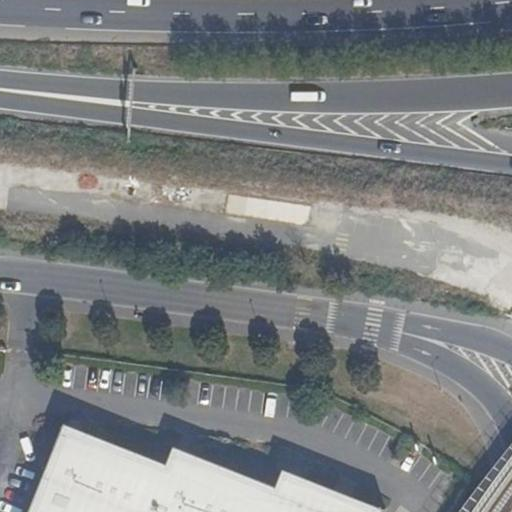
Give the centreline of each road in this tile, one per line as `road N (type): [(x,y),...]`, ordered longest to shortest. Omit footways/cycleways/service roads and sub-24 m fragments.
road 1 (motorway): [(0,94),(511,166)]
road 2 (motorway): [(0,5),(394,13),(511,0)]
road 3 (motorway): [(0,85),(285,100),(511,92)]
road 4 (tertiary): [(0,277),(351,317)]
road 5 (tertiary): [(351,317),(464,386),(490,411)]
road 6 (tertiary): [(511,345),(351,317)]
